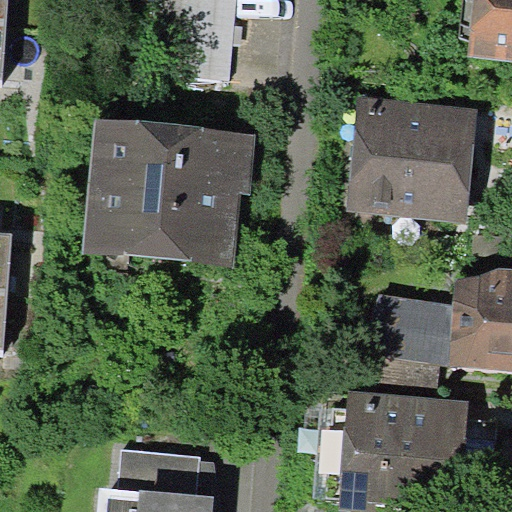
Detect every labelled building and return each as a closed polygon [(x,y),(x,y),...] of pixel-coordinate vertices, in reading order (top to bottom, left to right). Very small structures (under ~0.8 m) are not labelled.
[(20,0),(0,0),(0,34),(18,36),(20,0)] [(164,0),(161,47),(155,46),(153,77),(219,83),(225,0),(164,0)] [(511,0),(475,0),(469,62),(511,66),(511,0)] [(331,80),(391,86),(397,26),(336,21),(331,80)] [(18,36),(0,34),(0,96),(14,97),(18,36)] [(351,210),(451,220),(460,134),(432,131),(433,117),(391,113),(392,107),(350,103),(346,143),(358,144),(351,210)] [(241,249),(243,250),(247,202),(237,201),(241,155),(100,142),(99,153),(92,159),(91,178),(97,185),(90,255),(216,266),(218,239),(242,241),(241,249)] [(26,239),(0,237),(0,299),(22,301),(26,239)] [(447,374),(511,378),(511,283),(494,283),(493,296),(452,293),(451,317),(374,306),(374,307),(367,323),(365,343),(367,358),(378,360),(374,390),(427,398),(431,368),(447,370),(447,374)] [(22,301),(0,299),(0,360),(18,362),(22,301)] [(321,507),(382,511),(483,511),(490,430),(411,424),(412,410),(372,407),(371,421),(328,417),(321,507)] [(196,511),(200,465),(121,458),(118,496),(112,495),(110,511),(196,511)]
